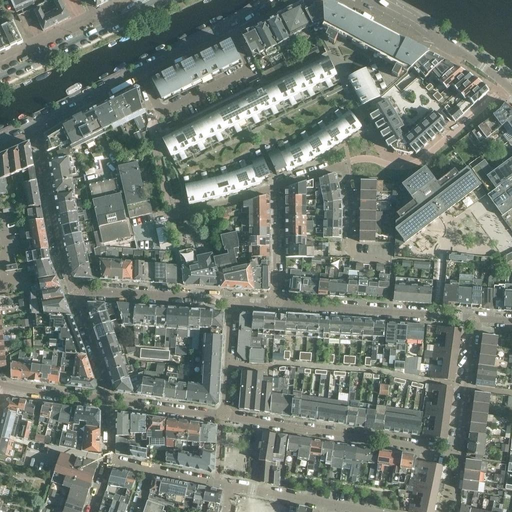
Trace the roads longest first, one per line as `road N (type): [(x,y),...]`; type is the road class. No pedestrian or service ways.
road 1 (residential): [(456,451),(224,414)]
road 2 (residential): [(393,258),(351,253),(352,189),(343,159),(277,183)]
road 3 (residential): [(476,318),(276,300)]
road 4 (residential): [(140,71),(161,113),(184,104),(250,69),(228,26)]
road 5 (residential): [(233,297),(67,286)]
road 6 (residential): [(33,124),(67,286)]
road 7 (residential): [(511,87),(375,0)]
road 8 (residential): [(456,451),(476,318)]
